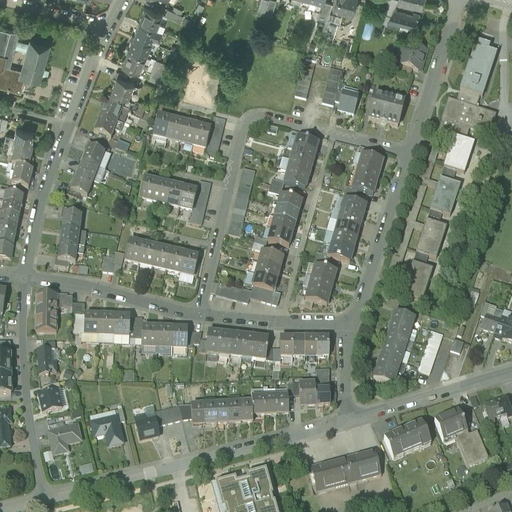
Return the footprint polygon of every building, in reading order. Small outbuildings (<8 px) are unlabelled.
[(260,0),(256,13),(263,15),(268,5),(267,4),(268,0),(260,0)] [(276,1),(271,0),(268,0),(267,4),(268,5),(263,15),(271,17),(276,1)] [(319,11),(322,2),(312,0),(300,0),(300,4),(306,6),(305,8),(319,11)] [(338,12),(348,14),(349,11),(355,12),(357,4),(354,4),(355,0),(333,0),(332,6),(339,8),(338,12)] [(364,0),(364,4),(381,8),(383,0),(364,0)] [(383,0),(381,8),(380,14),(390,17),(391,14),(392,14),(397,3),(397,0),(383,0)] [(397,3),(421,9),(422,0),(397,0),(397,3)] [(317,19),(326,21),(328,15),(331,4),(322,1),(322,2),(319,11),(317,19)] [(139,23),(155,29),(158,21),(161,14),(145,7),(139,23)] [(164,16),(177,22),(180,16),(167,10),(164,16)] [(386,23),(413,30),(420,16),(413,15),(412,19),(392,14),(391,14),(390,17),(386,23)] [(322,33),(330,35),(332,28),(334,29),(336,23),(327,20),(322,33)] [(165,24),(158,21),(155,29),(161,32),(165,24)] [(152,37),(155,29),(139,23),(133,36),(150,43),(152,37)] [(320,38),(329,41),(334,29),(332,28),(330,35),(322,33),(320,38)] [(0,88),(21,94),(23,84),(25,79),(20,78),(22,70),(16,69),(10,67),(15,49),(17,41),(14,40),(16,33),(10,32),(0,29),(0,88)] [(152,37),(158,39),(161,32),(155,29),(152,37)] [(11,31),(10,32),(16,33),(14,40),(17,41),(17,40),(19,34),(11,31)] [(151,43),(150,43),(133,36),(128,50),(145,56),(146,57),(151,43)] [(28,80),(39,83),(41,76),(47,78),(49,70),(43,69),(49,46),(30,41),(29,44),(20,41),(17,40),(17,41),(15,49),(18,49),(27,52),(22,70),(20,78),(25,79),(28,80)] [(478,44),(476,49),(488,53),(489,48),(478,44)] [(412,71),(418,73),(421,63),(422,64),(426,53),(405,46),(402,56),(401,55),(397,66),(412,71)] [(495,55),(488,53),(476,49),(474,48),(459,92),(461,92),(457,104),(476,110),(479,99),(482,99),(496,56),(495,55)] [(122,66),(138,72),(141,63),(142,64),(143,63),(144,59),(145,56),(128,50),(126,54),(127,54),(122,66)] [(146,70),(152,72),(156,61),(146,57),(145,56),(144,59),(150,61),(148,65),(146,70)] [(148,80),(159,84),(169,66),(156,61),(152,72),(148,80)] [(148,65),(143,63),(142,64),(141,63),(138,72),(144,74),(146,70),(148,65)] [(303,64),(301,70),(313,72),(315,67),(303,64)] [(394,74),(410,78),(412,71),(397,66),(394,74)] [(312,78),(313,72),(301,70),(300,75),(312,78)] [(330,71),(329,76),(340,79),(342,74),(330,71)] [(117,77),(125,81),(127,76),(116,72),(114,77),(116,78),(117,77)] [(310,84),(312,78),(300,75),(298,81),(310,84)] [(339,85),(340,79),(329,76),(327,82),(339,85)] [(116,78),(111,92),(128,98),(130,92),(133,84),(125,81),(117,77),(116,78)] [(309,90),(310,84),(298,81),(297,87),(309,90)] [(337,91),(339,85),(327,82),(326,88),(337,91)] [(307,96),(309,90),(297,87),(296,93),(307,96)] [(337,92),(337,91),(326,88),(324,94),(336,97),(337,92)] [(105,106),(122,112),(128,98),(111,92),(105,106)] [(334,104),(340,105),(342,96),(343,94),(337,92),(336,97),(334,103),(334,104)] [(306,102),(307,96),(296,93),(294,99),(306,102)] [(334,103),(336,97),(324,94),(323,100),(334,103)] [(346,116),(353,118),(358,100),(342,96),(340,105),(338,114),(346,116)] [(368,121),(398,129),(404,104),(374,96),(368,121)] [(134,101),(128,98),(122,112),(128,115),(134,101)] [(334,104),(334,103),(323,100),(321,105),(333,108),(334,104)] [(495,117),(476,110),(457,104),(448,101),(441,122),(442,122),(438,134),(443,136),(441,141),(451,144),(443,170),(444,171),(455,174),(463,177),(473,146),(465,143),(469,131),(488,138),(495,117)] [(100,119),(117,126),(122,112),(105,106),(100,119)] [(128,115),(122,112),(117,126),(123,128),(128,115)] [(152,139),(166,142),(171,123),(171,121),(163,119),(163,121),(158,120),(158,118),(152,139)] [(114,133),(117,126),(100,119),(94,134),(110,141),(114,133)] [(214,120),(212,126),(223,129),(225,122),(214,120)] [(166,142),(179,145),(184,126),(184,125),(176,123),(176,124),(171,123),(166,142)] [(120,136),(123,128),(117,126),(114,133),(120,136)] [(179,145),(192,148),(197,129),(197,128),(190,126),(189,127),(184,126),(179,145)] [(211,131),(211,132),(222,134),(223,129),(212,126),(211,131)] [(202,131),(197,129),(192,148),(206,152),(206,149),(208,143),(209,137),(211,132),(211,131),(203,129),(202,131)] [(11,147),(16,149),(28,152),(33,134),(16,130),(14,137),(11,147)] [(211,132),(209,137),(221,140),(222,134),(211,132)] [(9,147),(11,147),(14,137),(6,135),(3,145),(9,147)] [(209,137),(208,143),(219,146),(221,140),(209,137)] [(297,140),(293,151),(314,157),(318,145),(297,140)] [(88,148),(96,152),(98,147),(88,142),(86,148),(88,149),(88,148)] [(115,150),(125,154),(128,146),(118,142),(115,150)] [(208,143),(206,149),(218,152),(219,146),(208,143)] [(16,149),(11,147),(9,147),(6,159),(12,161),(16,149)] [(88,149),(82,163),(99,170),(102,161),(105,155),(96,152),(88,148),(88,149)] [(11,167),(16,168),(28,171),(33,153),(28,152),(16,149),(12,161),(11,167)] [(216,158),(218,152),(206,149),(206,152),(205,155),(206,155),(216,158)] [(362,157),(369,159),(371,153),(359,149),(357,156),(361,157),(362,157)] [(311,169),(314,157),(293,151),(290,163),(311,169)] [(353,167),(358,168),(379,174),(383,162),(369,159),(362,157),(361,157),(357,156),(356,156),(353,167)] [(99,170),(104,173),(108,163),(102,161),(99,170)] [(93,184),(99,170),(82,163),(76,177),(93,184)] [(308,180),(311,169),(290,163),(287,174),(308,180)] [(16,168),(11,167),(8,166),(6,175),(13,177),(16,168)] [(33,173),(28,171),(16,168),(13,177),(11,186),(28,190),(33,173)] [(358,168),(355,180),(376,186),(379,174),(358,168)] [(104,173),(99,170),(93,184),(100,187),(105,173),(104,173)] [(444,171),(441,182),(452,185),(455,174),(444,171)] [(253,182),(254,176),(243,173),(241,179),(253,182)] [(305,192),(308,180),(287,174),(284,186),(305,192)] [(87,199),(93,184),(76,177),(70,192),(70,193),(79,196),(87,199)] [(373,197),(376,186),(355,180),(352,191),(357,193),(373,197)] [(139,201),(152,204),(157,185),(157,184),(150,182),(149,183),(144,182),(145,181),(144,181),(139,201)] [(272,182),(270,188),(282,191),(284,186),(272,182)] [(429,213),(431,213),(441,217),(449,219),(460,188),(452,185),(441,182),(439,182),(429,213)] [(199,183),(198,189),(209,192),(211,186),(199,183)] [(152,204),(166,207),(170,188),(170,187),(163,185),(162,186),(157,185),(152,204)] [(21,192),(10,190),(0,188),(0,193),(5,195),(9,196),(20,198),(21,192)] [(166,207),(179,210),(183,191),(183,190),(176,188),(175,189),(170,188),(166,207)] [(281,197),(282,191),(270,188),(269,194),(281,197)] [(197,193),(196,195),(208,198),(209,192),(198,189),(197,193)] [(345,190),(344,195),(355,198),(357,193),(352,191),(345,190)] [(66,197),(77,201),(79,196),(70,193),(70,192),(69,191),(66,197)] [(189,192),(183,191),(179,210),(192,213),(194,207),(195,201),(196,195),(197,193),(189,191),(189,192)] [(9,196),(5,195),(3,205),(20,209),(22,198),(20,198),(9,196)] [(196,195),(195,201),(207,204),(208,198),(196,195)] [(354,204),(355,198),(344,195),(342,201),(344,202),(344,201),(354,204)] [(281,197),(277,209),(298,215),(301,203),(281,197)] [(195,201),(194,207),(205,210),(207,204),(195,201)] [(341,213),(342,213),(362,219),(365,207),(354,204),(344,201),(344,202),(341,213)] [(20,209),(3,205),(1,215),(18,218),(20,209)] [(194,207),(192,213),(204,216),(205,210),(194,207)] [(295,226),(298,215),(277,209),(274,220),(295,226)] [(192,213),(191,219),(203,222),(204,216),(192,213)] [(342,213),(338,225),(359,231),(362,219),(342,213)] [(431,213),(427,224),(438,228),(441,217),(431,213)] [(1,215),(0,220),(0,224),(16,228),(18,218),(1,215)] [(64,216),(61,232),(79,234),(82,218),(73,217),(64,215),(64,216)] [(201,228),(203,222),(191,219),(190,225),(201,228)] [(292,238),(295,226),(274,220),(271,232),(292,238)] [(16,228),(0,224),(0,235),(14,238),(16,228)] [(419,233),(421,227),(414,224),(412,230),(419,233)] [(415,255),(417,255),(428,259),(436,261),(446,230),(438,228),(427,224),(425,224),(415,255)] [(338,225),(335,236),(356,242),(359,231),(338,225)] [(77,249),(79,234),(61,232),(59,246),(77,249)] [(240,240),(241,234),(229,232),(228,237),(240,240)] [(288,249),(292,238),(271,232),(268,243),(288,249)] [(86,235),(79,234),(77,249),(84,250),(86,235)] [(0,245),(12,248),(14,238),(0,235),(0,245)] [(335,236),(331,248),(352,254),(356,242),(335,236)] [(256,239),(254,246),(266,249),(267,243),(268,243),(256,239)] [(125,264),(139,267),(143,247),(129,244),(125,264)] [(0,251),(11,254),(12,248),(0,245),(0,251)] [(75,264),(76,258),(77,249),(59,246),(57,262),(57,263),(66,264),(75,265),(75,264)] [(264,255),(266,249),(254,246),(252,252),(262,255),(262,254),(264,255)] [(139,267),(152,270),(157,250),(143,247),(139,267)] [(349,265),(352,254),(331,248),(328,259),(349,265)] [(152,270),(166,273),(171,253),(157,250),(152,270)] [(0,259),(10,261),(11,254),(0,251),(0,259)] [(166,273),(180,276),(184,256),(171,253),(166,273)] [(116,266),(122,267),(124,256),(115,254),(114,260),(113,265),(116,265),(116,266)] [(259,266),(280,272),(283,260),(264,255),(262,254),(262,255),(259,266)] [(316,255),(315,262),(326,265),(328,259),(316,255)] [(417,255),(413,267),(424,270),(428,259),(417,255)] [(198,259),(184,256),(180,276),(194,279),(198,259)] [(325,271),(326,265),(315,262),(313,267),(315,268),(325,271)] [(113,265),(109,264),(107,275),(113,276),(116,266),(116,265),(113,265)] [(113,276),(119,277),(122,267),(116,266),(113,276)] [(276,283),(280,272),(259,266),(256,278),(276,283)] [(432,273),(424,270),(413,267),(412,266),(402,297),(422,304),(432,273)] [(79,269),(78,276),(77,277),(87,279),(88,270),(79,268),(79,269)] [(315,268),(312,280),(333,286),(336,274),(325,271),(315,268)] [(244,287),(253,289),(256,278),(247,275),(244,287)] [(194,279),(180,276),(178,285),(192,288),(194,279)] [(273,295),(276,283),(256,278),(253,289),(258,291),(264,292),(269,294),(273,295)] [(312,280),(308,291),(329,297),(333,286),(312,280)] [(215,297),(221,299),(224,287),(218,286),(215,297)] [(221,299),(226,300),(229,289),(224,287),(221,299)] [(226,300),(232,302),(235,290),(229,289),(226,300)] [(250,301),(255,302),(258,291),(253,289),(251,295),(250,301)] [(232,302),(237,303),(240,292),(235,290),(232,302)] [(255,302),(261,304),(264,292),(258,291),(255,302)] [(326,309),(329,297),(308,291),(305,302),(305,303),(313,305),(326,309)] [(237,303),(242,305),(246,293),(240,292),(237,303)] [(261,304),(266,305),(269,294),(264,292),(261,304)] [(248,306),(250,301),(251,295),(246,293),(242,305),(248,306)] [(475,308),(479,295),(472,293),(468,306),(475,308)] [(266,305),(271,307),(275,295),(273,295),(269,294),(266,305)] [(280,297),(275,295),(271,307),(277,309),(280,297)] [(36,334),(56,334),(56,307),(56,297),(36,296),(36,334)] [(66,310),(72,310),(72,306),(72,299),(67,299),(67,297),(56,297),(56,307),(61,308),(61,309),(66,309),(66,310)] [(300,308),(311,311),(313,305),(305,303),(305,302),(301,301),(300,308)] [(480,318),(485,320),(486,317),(486,318),(486,317),(490,307),(484,305),(480,318)] [(495,312),(493,319),(492,320),(499,322),(500,319),(502,315),(495,312)] [(390,320),(389,325),(411,332),(415,320),(394,314),(393,319),(390,320)] [(494,337),(499,322),(492,320),(493,319),(486,317),(486,318),(486,317),(485,320),(480,332),(494,337)] [(83,337),(99,338),(99,318),(84,318),(83,337)] [(99,338),(114,338),(114,318),(99,318),(99,338)] [(114,318),(114,338),(129,339),(129,330),(130,320),(130,319),(114,318)] [(493,340),(499,342),(502,332),(505,333),(509,321),(508,322),(500,319),(499,322),(494,337),(493,340)] [(500,341),(511,345),(511,322),(509,321),(505,333),(502,332),(499,342),(500,342),(500,341)] [(389,331),(387,336),(407,343),(411,332),(389,325),(387,329),(389,331)] [(141,349),(156,350),(157,330),(142,329),(142,330),(141,342),(141,348),(141,349)] [(156,350),(171,351),(172,331),(157,330),(156,350)] [(187,331),(172,331),(171,351),(186,351),(187,347),(187,335),(187,331)] [(206,355),(217,357),(220,335),(208,334),(207,342),(206,355)] [(417,373),(429,377),(442,338),(431,334),(417,373)] [(193,347),(199,347),(200,342),(201,336),(193,335),(193,347)] [(217,357),(229,358),(232,337),(220,335),(217,357)] [(383,343),(382,347),(404,354),(407,343),(387,336),(385,341),(383,343)] [(241,360),(241,359),(244,338),(232,337),(229,358),(241,360)] [(129,341),(129,339),(114,338),(113,347),(129,348),(129,341)] [(241,359),(253,361),(256,340),(244,338),(241,359)] [(268,341),(256,340),(253,361),(265,362),(267,351),(268,341)] [(292,359),(292,356),(292,340),(280,340),(280,352),(280,359),(292,359)] [(292,356),(304,356),(304,340),(292,340),(292,356)] [(304,356),(316,356),(316,340),(304,340),(304,356)] [(328,340),(316,340),(316,356),(316,359),(328,359),(328,340)] [(207,342),(200,342),(199,347),(198,352),(197,354),(206,355),(207,342)] [(450,354),(459,357),(463,345),(454,342),(450,354)] [(42,352),(42,353),(50,352),(55,352),(54,344),(42,345),(42,352)] [(0,356),(10,356),(10,345),(0,345),(0,356)] [(382,354),(380,359),(400,365),(404,354),(382,347),(380,351),(382,354)] [(265,362),(273,364),(273,352),(267,351),(265,362)] [(37,352),(38,378),(56,376),(55,365),(51,365),(50,352),(42,353),(42,352),(37,352)] [(0,378),(10,378),(10,368),(10,356),(0,356),(0,378)] [(376,365),(374,369),(397,376),(400,365),(380,359),(378,364),(376,365)] [(393,388),(397,376),(374,369),(373,373),(374,376),(373,381),(393,388)] [(0,396),(11,397),(10,378),(0,378),(0,396)] [(42,389),(43,395),(57,392),(60,392),(58,385),(42,389)] [(306,409),(316,408),(315,393),(314,387),(314,386),(299,387),(298,387),(299,399),(299,409),(300,409),(300,407),(306,407),(306,409)] [(57,392),(61,410),(67,408),(63,391),(60,392),(57,392)] [(43,395),(38,396),(43,415),(61,410),(57,392),(43,395)] [(329,392),(323,392),(315,393),(316,408),(330,408),(329,392)] [(287,398),(275,399),(276,417),(288,416),(287,399),(287,398)] [(264,417),(276,417),(275,399),(263,400),(264,417)] [(252,418),(264,417),(263,400),(251,400),(251,405),(252,418)] [(511,419),(505,400),(494,404),(499,420),(506,418),(507,421),(511,419)] [(493,422),(499,420),(494,404),(483,408),(489,427),(494,425),(493,422)] [(228,426),(240,425),(239,405),(227,406),(228,426)] [(252,425),(252,418),(251,405),(239,405),(240,425),(252,425)] [(204,427),(216,426),(215,407),(215,406),(203,407),(204,427)] [(216,426),(228,426),(227,406),(215,407),(216,426)] [(203,407),(191,408),(191,422),(192,428),(204,427),(203,407)] [(178,408),(178,410),(182,423),(191,422),(191,408),(178,408)] [(178,410),(163,414),(166,427),(182,423),(178,410)] [(116,419),(118,426),(125,424),(122,412),(114,414),(116,420),(116,419)] [(0,450),(9,450),(7,427),(10,426),(9,413),(0,413),(0,450)] [(89,420),(91,425),(116,420),(114,414),(89,420)] [(159,429),(166,427),(163,414),(156,415),(159,429)] [(434,424),(443,445),(455,440),(467,435),(458,414),(434,424)] [(145,418),(134,421),(139,443),(152,440),(152,439),(159,437),(155,421),(146,423),(145,418)] [(506,418),(499,420),(503,429),(509,426),(507,421),(506,418)] [(104,436),(108,450),(123,447),(118,426),(116,419),(116,420),(91,425),(90,426),(93,436),(103,434),(103,436),(104,436)] [(383,441),(391,460),(401,455),(402,458),(421,450),(420,448),(429,444),(421,425),(383,441)] [(64,432),(57,433),(55,427),(47,429),(49,435),(48,436),(49,443),(48,443),(51,451),(53,458),(63,456),(61,449),(66,447),(81,444),(77,429),(64,432)] [(455,440),(467,469),(487,460),(477,435),(468,438),(467,435),(455,440)] [(309,470),(316,496),(317,496),(380,479),(381,479),(373,453),(310,470),(309,470)] [(81,475),(94,474),(93,466),(80,467),(81,475)] [(235,480),(215,486),(222,511),(225,511),(224,511),(276,511),(274,504),(272,505),(271,498),(272,498),(265,472),(245,478),(247,483),(244,483),(243,480),(238,481),(238,485),(236,485),(235,480)] [(215,486),(211,488),(217,511),(224,511),(225,511),(222,511),(215,486)]
